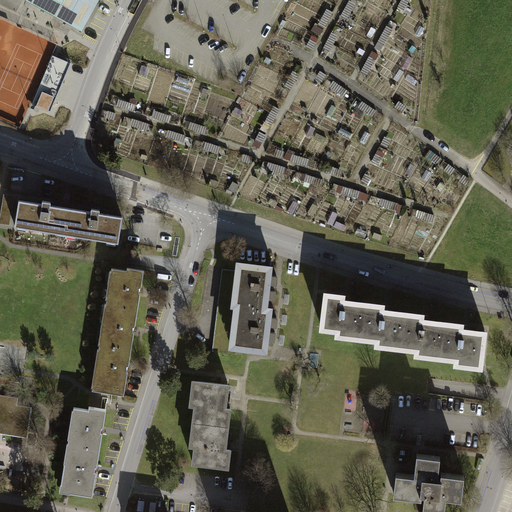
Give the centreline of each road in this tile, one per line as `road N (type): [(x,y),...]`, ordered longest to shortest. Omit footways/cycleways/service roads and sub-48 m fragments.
road 1 (residential): [(208,214),(511,300)]
road 2 (residential): [(116,511),(208,214)]
road 3 (track): [(216,141),(353,184),(390,113)]
road 4 (residential): [(66,166),(133,0)]
road 5 (track): [(345,0),(261,156)]
road 6 (residential): [(66,166),(208,214)]
